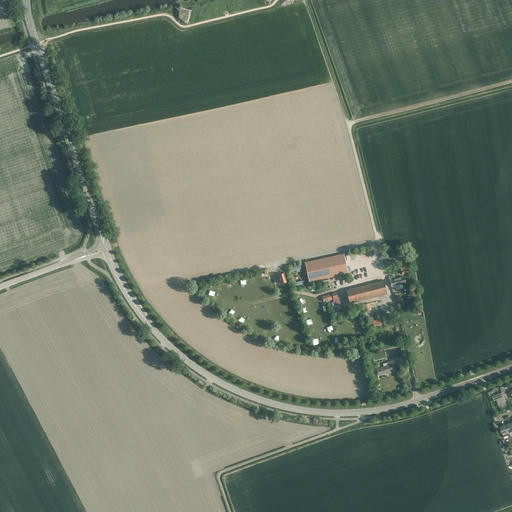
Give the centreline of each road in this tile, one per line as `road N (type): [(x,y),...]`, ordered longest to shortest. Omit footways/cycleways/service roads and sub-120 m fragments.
road 1 (tertiary): [(511,367),(375,411),(270,403),(183,359),(135,307),(106,248)]
road 2 (tertiary): [(106,248),(26,0)]
road 3 (track): [(347,123),(309,0)]
